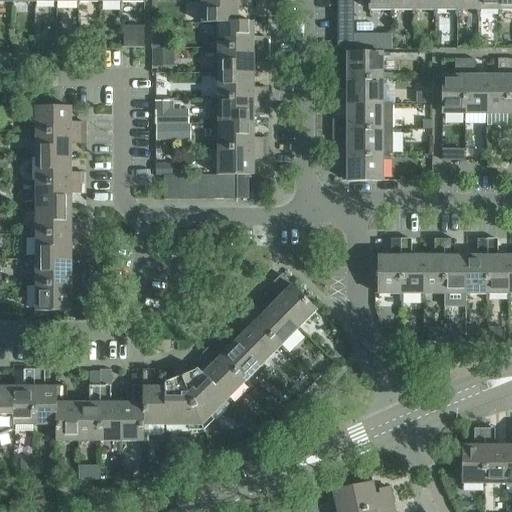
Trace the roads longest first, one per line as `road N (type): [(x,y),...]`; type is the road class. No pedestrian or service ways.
road 1 (residential): [(153,218),(125,194),(127,82),(0,80)]
road 2 (residential): [(0,334),(126,334),(152,269),(153,218)]
road 3 (tertiary): [(192,511),(413,419)]
road 4 (residential): [(413,419),(365,327),(364,204)]
road 5 (residential): [(307,204),(306,0)]
road 6 (residential): [(153,218),(307,217),(307,204)]
road 7 (residential): [(364,204),(511,204)]
